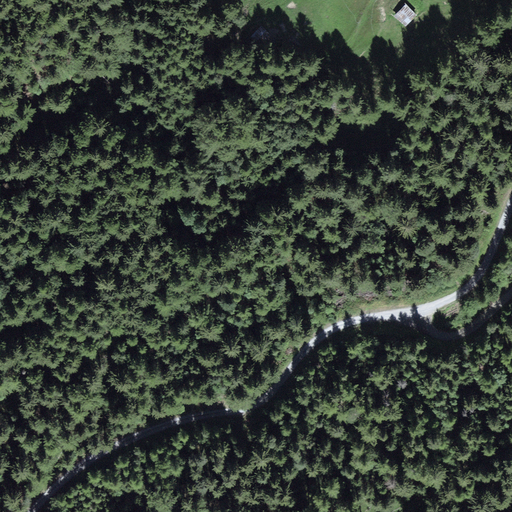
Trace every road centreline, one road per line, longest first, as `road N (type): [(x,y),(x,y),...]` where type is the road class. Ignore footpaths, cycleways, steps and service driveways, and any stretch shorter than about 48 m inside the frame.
road 1 (track): [(22,511),(78,459),(188,413),(256,404),(331,331),(410,313),(446,330),(511,292)]
road 2 (track): [(410,313),(470,287),(511,209)]
